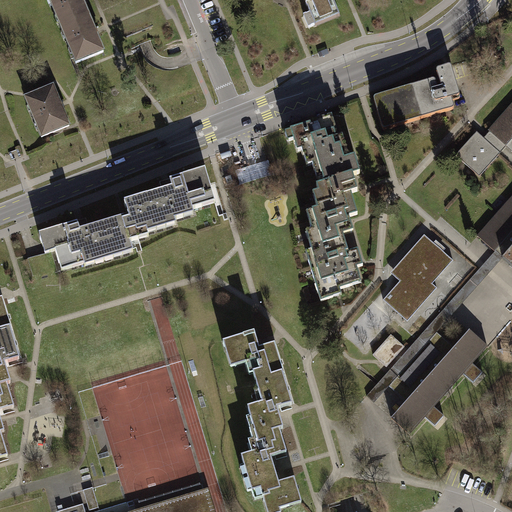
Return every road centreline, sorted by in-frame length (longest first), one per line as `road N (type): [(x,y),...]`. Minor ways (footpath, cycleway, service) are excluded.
road 1 (secondary): [(239,118),(419,44),(477,0)]
road 2 (secondary): [(0,215),(239,118)]
road 3 (residential): [(189,0),(239,118)]
